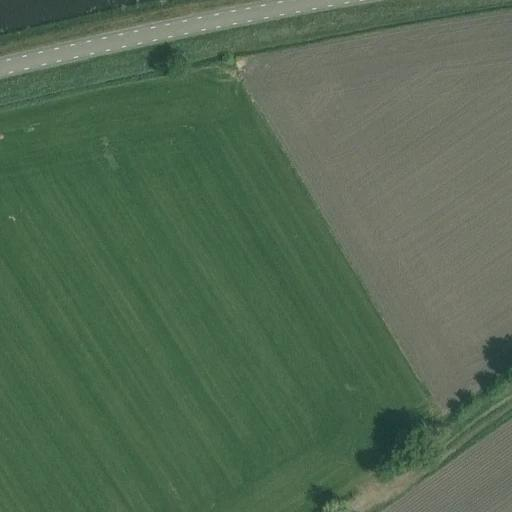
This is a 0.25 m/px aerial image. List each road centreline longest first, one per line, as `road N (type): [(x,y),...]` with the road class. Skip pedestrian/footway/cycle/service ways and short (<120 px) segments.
road 1 (tertiary): [(0,69),(332,0)]
road 2 (track): [(511,395),(344,511)]
